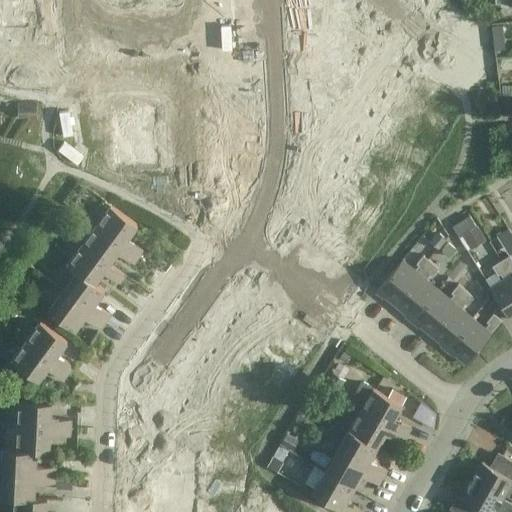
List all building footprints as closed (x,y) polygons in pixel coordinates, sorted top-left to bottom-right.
[(8,0),(0,0),(0,25),(10,25),(8,0)] [(186,9),(164,10),(166,46),(188,45),(188,54),(189,54),(186,9)] [(188,9),(186,9),(189,54),(219,52),(217,14),(188,16),(188,9)] [(164,10),(141,11),(143,47),(166,46),(164,10)] [(141,11),(118,13),(120,49),(143,47),(141,11)] [(118,13),(96,14),(98,50),(120,49),(118,13)] [(96,14),(74,15),(76,51),(98,50),(96,14)] [(74,15),(51,16),(53,52),(76,51),(74,15)] [(45,23),(33,23),(33,32),(46,31),(45,23)] [(10,25),(0,25),(0,55),(11,55),(10,25)] [(502,25),(491,26),(492,38),(503,37),(502,25)] [(120,119),(121,167),(186,164),(185,133),(166,133),(165,104),(184,103),(183,85),(167,85),(166,71),(129,72),(131,119),(120,119)] [(411,74),(397,93),(426,114),(440,95),(411,74)] [(397,93),(383,112),(413,133),(426,114),(397,93)] [(343,118),(350,108),(335,98),(328,108),(343,118)] [(17,102),(18,119),(37,118),(36,101),(17,102)] [(383,112),(370,130),(404,155),(405,154),(400,150),(413,133),(383,112)] [(374,134),(358,157),(388,178),(404,155),(370,130),(369,131),(374,134)] [(358,157),(341,180),(371,202),(388,178),(358,157)] [(503,162),(497,166),(503,175),(509,171),(503,162)] [(497,166),(491,170),(497,179),(503,175),(497,166)] [(341,180),(324,203),(354,225),(371,202),(341,180)] [(463,189),(457,193),(463,202),(469,198),(463,189)] [(456,193),(450,197),(456,206),(462,202),(456,193)] [(417,201),(412,207),(421,214),(426,208),(417,201)] [(324,203),(305,229),(335,251),(354,225),(324,203)] [(110,204),(95,224),(138,255),(143,248),(127,237),(137,224),(110,204)] [(463,233),(476,225),(470,215),(453,225),(460,235),(463,233)] [(108,263),(117,250),(133,262),(138,255),(95,224),(81,243),(108,263)] [(472,248),(487,239),(477,224),(476,225),(463,233),(472,248)] [(438,248),(446,238),(436,230),(428,241),(438,248)] [(385,239),(381,245),(389,252),(394,247),(385,239)] [(450,257),(457,248),(449,241),(442,250),(450,257)] [(66,263),(76,270),(94,283),(94,282),(103,270),(119,282),(124,274),(108,263),(81,243),(66,263)] [(381,245),(376,251),(385,258),(389,252),(381,245)] [(377,289),(395,303),(430,260),(423,254),(415,263),(418,264),(414,269),(402,259),(377,289)] [(511,259),(509,254),(500,260),(511,278),(511,259)] [(430,260),(395,303),(412,318),(437,288),(425,278),(429,274),(431,276),(438,267),(430,260)] [(511,318),(511,278),(500,260),(491,265),(497,274),(500,273),(503,278),(489,287),(510,319),(511,318)] [(62,289),(105,320),(110,314),(94,302),(104,289),(94,282),(94,283),(76,270),(62,289)] [(437,288),(412,318),(430,333),(466,290),(458,283),(451,292),(453,294),(449,298),(437,288)] [(105,320),(62,289),(48,309),(75,329),(84,316),(100,327),(105,320)] [(466,290),(430,333),(448,347),(472,318),(460,307),(464,303),(466,305),(473,296),(466,290)] [(253,310),(239,329),(268,350),(282,331),(253,310)] [(472,318),(448,347),(465,362),(501,319),(493,312),(486,321),(488,323),(484,327),(472,318)] [(110,314),(105,320),(114,327),(120,320),(110,314)] [(39,320),(25,340),(68,372),(73,365),(57,353),(66,340),(39,320)] [(239,329),(226,347),(255,369),(268,350),(239,329)] [(68,372),(25,340),(10,360),(37,380),(47,367),(63,378),(68,372)] [(226,347),(212,366),(241,387),(255,369),(226,347)] [(346,355),(343,361),(349,364),(352,358),(346,355)] [(297,362),(293,368),(303,374),(307,368),(297,362)] [(212,366),(198,385),(227,407),(241,387),(212,366)] [(293,369),(289,375),(299,381),(303,375),(293,369)] [(338,391),(345,380),(333,372),(326,383),(338,391)] [(360,408),(406,434),(411,427),(394,417),(406,396),(392,388),(388,395),(363,381),(359,382),(353,394),(353,398),(363,403),(360,408)] [(200,396),(187,415),(215,435),(228,416),(200,396)] [(18,400),(17,424),(70,427),(70,418),(50,417),(51,401),(18,400)] [(273,401),(269,407),(279,413),(283,407),(273,401)] [(269,408),(265,414),(275,420),(279,414),(269,408)] [(402,441),(406,434),(360,408),(348,429),(377,445),(385,432),(402,441)] [(187,415),(174,432),(202,452),(215,435),(187,415)] [(301,429),(306,419),(299,415),(293,425),(301,429)] [(70,427),(17,424),(16,448),(36,449),(36,450),(49,450),(50,434),(69,435),(70,427)] [(348,429),(336,449),(383,476),(387,468),(370,459),(377,445),(348,429)] [(174,432),(161,450),(189,470),(202,452),(174,432)] [(292,450),(298,440),(287,433),(281,444),(292,450)] [(239,443),(235,449),(244,456),(248,450),(239,443)] [(1,472),(55,474),(55,466),(35,465),(36,450),(36,449),(16,448),(3,447),(1,472)] [(336,449),(324,470),(353,487),(361,473),(378,483),(383,476),(336,449)] [(161,450),(148,468),(176,488),(189,470),(161,450)] [(235,450),(230,456),(239,462),(244,456),(235,450)] [(282,461),(273,455),(266,466),(276,472),(282,461)] [(482,460),(471,479),(502,497),(503,496),(511,500),(511,465),(499,458),(494,468),(482,460)] [(353,487),(324,470),(312,492),(347,511),(361,511),(363,510),(346,500),(353,487)] [(0,496),(13,497),(34,498),(34,496),(34,481),(54,482),(55,474),(1,472),(0,496)] [(56,488),(72,488),(72,475),(56,474),(56,488)] [(511,511),(511,502),(502,497),(471,479),(460,498),(473,505),(468,511),(511,511)] [(229,494),(223,498),(229,508),(235,504),(229,494)] [(12,511),(45,511),(46,497),(34,496),(34,498),(13,497),(12,511)] [(222,498),(216,502),(222,511),(228,508),(222,498)]
